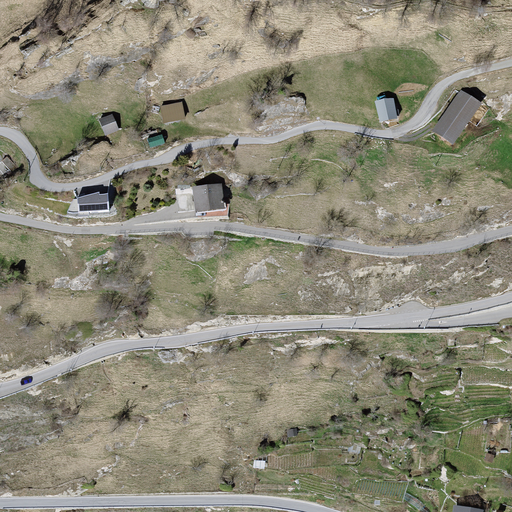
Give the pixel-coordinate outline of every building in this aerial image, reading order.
[(461,91),(434,130),(451,142),(478,102),(461,91)] [(394,98),(375,102),(379,124),(398,121),(394,98)] [(181,103),(161,107),(164,122),(184,118),(181,103)] [(113,115),(99,120),(104,136),(119,131),(113,115)] [(156,127),(161,146),(184,139),(179,120),(156,127)] [(110,136),(94,141),(100,158),(116,152),(110,136)] [(222,184),(194,187),(197,212),(225,209),(222,184)] [(77,198),(78,213),(109,212),(108,194),(99,194),(99,192),(77,198)] [(494,456),(487,453),(485,460),(492,462),(494,456)]
